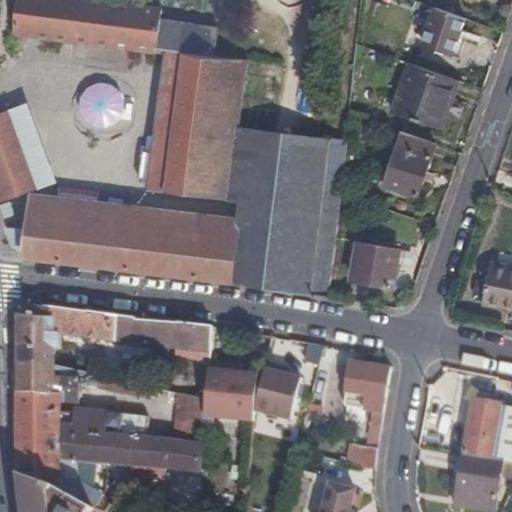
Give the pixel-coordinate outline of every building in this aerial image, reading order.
[(162,9),(91,0),(17,0),(14,32),(165,51),(187,54),(169,192),(232,200),(230,215),(241,217),(238,238),(31,211),(29,227),(5,225),(12,246),(24,254),(237,281),(331,297),(342,192),(346,144),(271,131),(280,62),(212,53),(157,45),(161,20),(162,9)] [(240,0),(190,0),(240,23),(248,4),(240,0)] [(466,19),(436,9),(424,44),(461,57),(469,33),(462,31),(466,19)] [(175,22),(161,20),(157,45),(212,53),(216,28),(175,22)] [(187,54),(165,51),(149,190),(169,192),(187,54)] [(369,58),(354,102),(368,106),(374,89),(396,96),(405,70),(369,58)] [(456,80),(411,64),(394,112),(443,129),(449,111),(446,110),(456,80)] [(446,110),(449,111),(460,81),(456,80),(446,110)] [(354,102),(350,113),(363,118),(366,110),(368,106),(354,102)] [(9,112),(37,187),(56,180),(28,105),(9,112)] [(374,113),(372,118),(384,122),(388,109),(377,105),(374,113)] [(366,110),(363,118),(371,121),(372,118),(374,113),(366,110)] [(9,112),(0,115),(0,200),(37,187),(9,112)] [(357,136),(359,123),(352,121),(351,135),(357,136)] [(425,153),(429,141),(402,132),(394,160),(388,157),(387,162),(392,164),(386,186),(420,197),(425,181),(428,172),(432,156),(425,153)] [(34,190),(31,211),(238,238),(241,217),(230,215),(34,190)] [(401,249),(361,242),(354,280),(393,287),(401,249)] [(485,303),(511,309),(511,266),(494,262),(485,303)] [(20,316),(20,364),(56,369),(55,351),(61,351),(61,337),(177,351),(175,359),(210,362),(211,359),(213,329),(135,320),(89,313),(88,315),(30,307),(20,316)] [(325,347),(309,344),(306,363),(320,365),(324,350),(325,347)] [(206,413),(254,418),(258,371),(235,369),(235,362),(211,359),(210,362),(207,400),(206,413)] [(20,364),(19,474),(21,475),(56,488),(71,495),(77,482),(77,461),(130,466),(138,482),(166,485),(167,470),(193,473),(200,474),(202,446),(146,440),(148,420),(77,412),(77,416),(61,415),(61,398),(80,401),(81,387),(97,389),(98,378),(56,369),(20,364)] [(361,446),(358,468),(375,470),(376,462),(377,449),(392,369),(352,364),(346,404),(358,406),(358,409),(365,410),(373,411),(366,446),(361,446)] [(267,366),(256,412),(292,421),(302,379),(285,375),(285,371),(267,366)] [(155,390),(109,380),(106,391),(127,395),(127,393),(153,398),(155,390)] [(203,441),(204,434),(206,413),(207,400),(180,395),(175,435),(203,441)] [(474,400),(465,454),(504,461),(511,462),(511,411),(501,410),(502,406),(474,400)] [(501,475),(504,461),(465,455),(457,504),(495,511),(501,475)] [(501,475),(511,478),(511,462),(504,461),(501,475)] [(167,470),(166,485),(164,509),(190,510),(193,473),(167,470)] [(56,488),(21,475),(24,511),(93,511),(95,508),(76,499),(71,495),(56,488)] [(324,511),(353,511),(353,510),(358,490),(331,483),(324,511)] [(85,485),(76,499),(95,508),(102,511),(105,511),(110,504),(112,500),(85,485)] [(127,492),(112,505),(124,511),(141,511),(135,508),(140,500),(127,492)]
